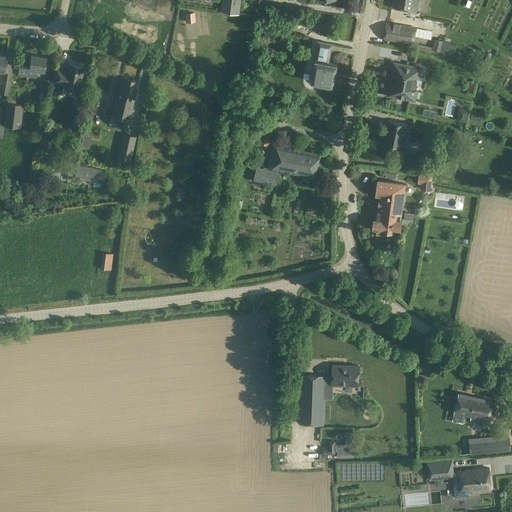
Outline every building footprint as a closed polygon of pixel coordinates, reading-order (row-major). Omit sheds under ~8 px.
[(240,0),(223,0),(222,11),(239,14),(240,0)] [(392,0),(391,7),(417,12),(418,0),(392,0)] [(260,4),(258,18),(267,19),(268,5),(260,4)] [(194,13),(186,14),(186,22),(194,21),(194,13)] [(416,28),(387,23),(384,40),(414,45),(416,28)] [(435,39),(432,50),(448,54),(451,43),(435,39)] [(332,43),(319,41),(312,82),(333,86),(337,64),(329,62),(332,43)] [(46,57),(31,55),(30,61),(19,60),(17,75),(36,78),(37,71),(44,72),(46,57)] [(6,57),(0,56),(0,70),(3,71),(1,86),(2,86),(1,93),(7,94),(12,64),(5,63),(6,57)] [(416,91),(414,91),(414,90),(413,90),(416,77),(419,77),(421,68),(394,62),(391,75),(398,76),(397,78),(396,78),(395,82),(396,82),(396,84),(390,83),(387,95),(415,101),(416,91)] [(84,67),(68,63),(66,71),(55,68),(52,82),(62,85),(62,86),(78,90),(84,67)] [(121,77),(116,99),(132,103),(138,81),(121,77)] [(50,80),(40,78),(38,92),(48,93),(50,80)] [(85,112),(96,115),(98,101),(88,99),(85,112)] [(132,103),(116,99),(112,115),(119,116),(116,126),(126,128),(132,103)] [(23,104),(6,102),(6,104),(4,126),(20,128),(23,104)] [(468,110),(460,108),(457,121),(466,123),(468,110)] [(87,156),(96,115),(85,112),(77,154),(87,156)] [(408,124),(388,120),(386,129),(388,130),(385,144),(403,148),(408,124)] [(275,127),(264,123),(256,140),(268,145),(275,127)] [(464,132),(455,129),(453,138),(462,141),(464,132)] [(54,133),(43,131),(40,149),(51,150),(54,133)] [(121,139),(116,159),(130,162),(135,143),(121,139)] [(320,154),(278,145),(273,168),(315,177),(320,154)] [(104,170),(77,164),(74,178),(101,183),(104,170)] [(280,170),(257,165),(254,181),(277,186),(280,170)] [(433,176),(419,173),(418,183),(422,184),(421,189),(433,191),(434,184),(432,184),(433,176)] [(378,210),(400,214),(405,184),(378,180),(376,195),(380,196),(378,210)] [(468,210),(476,211),(477,195),(469,194),(468,210)] [(400,214),(378,210),(377,219),(374,219),(373,228),(376,228),(375,235),(383,236),(384,229),(392,230),(392,227),(400,228),(401,219),(400,219),(400,214)] [(118,254),(103,252),(101,269),(116,271),(118,254)] [(359,366),(333,365),(332,377),(325,377),(325,376),(301,375),(299,424),(324,425),(326,383),(332,383),(332,385),(358,386),(359,366)] [(495,401),(459,393),(455,412),(472,416),(472,419),(490,423),(495,401)] [(345,444),(337,444),(338,458),(353,457),(353,451),(355,451),(353,431),(345,431),(345,444)] [(509,438),(470,442),(471,453),(510,449),(509,438)] [(336,441),(329,441),(328,447),(324,447),(324,455),(336,455),(336,441)] [(470,496),(469,491),(491,488),(489,468),(466,470),(466,471),(461,472),(460,471),(457,471),(453,472),(452,461),(428,463),(429,479),(432,479),(432,478),(451,477),(453,477),(455,497),(470,496)] [(404,486),(405,506),(431,504),(430,484),(404,486)]
